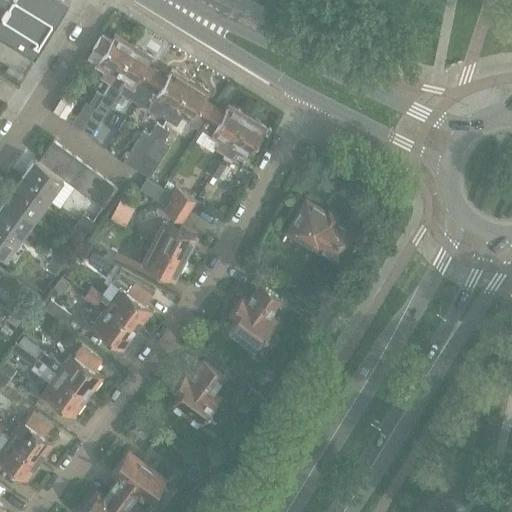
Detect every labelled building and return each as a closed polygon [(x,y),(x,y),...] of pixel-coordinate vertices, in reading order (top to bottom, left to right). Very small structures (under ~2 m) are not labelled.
[(0,0),(0,42),(28,60),(64,3),(58,0),(0,0)] [(120,37),(115,34),(110,43),(100,36),(93,48),(102,54),(96,64),(105,70),(102,76),(111,82),(134,45),(130,43),(129,39),(123,36),(120,37)] [(138,48),(134,45),(111,82),(120,88),(124,82),(133,87),(139,76),(150,83),(157,71),(147,65),(152,57),(147,55),(146,51),(143,49),(138,48)] [(167,78),(157,71),(150,83),(160,89),(155,97),(165,103),(159,111),(169,117),(191,81),(187,78),(186,75),(181,72),(177,72),(173,69),(167,78)] [(196,83),(191,81),(169,117),(177,122),(183,114),(192,120),(191,122),(200,128),(214,105),(204,99),(209,92),(205,89),(203,86),(200,83),(196,83)] [(86,102),(72,124),(81,130),(103,96),(96,92),(89,104),(86,102)] [(103,96),(81,130),(91,136),(105,113),(102,111),(109,100),(103,96)] [(225,112),(214,105),(200,128),(219,140),(215,146),(225,152),(248,116),(245,113),(243,109),(239,107),(234,107),(230,104),(225,112)] [(248,116),(225,152),(234,158),(238,151),(248,157),(267,127),(263,125),(262,121),(258,119),(253,118),(248,116)] [(137,167),(157,135),(164,124),(158,120),(150,131),(145,127),(124,160),(137,167)] [(150,175),(170,142),(162,138),(169,127),(164,124),(157,135),(137,167),(150,175)] [(65,150),(53,141),(39,160),(51,169),(65,150)] [(75,157),(65,150),(51,169),(61,176),(75,157)] [(207,166),(209,167),(212,169),(219,158),(214,154),(207,166)] [(85,165),(75,157),(61,176),(63,178),(71,184),(85,165)] [(34,158),(25,171),(20,177),(49,198),(63,178),(61,176),(51,169),(39,160),(38,161),(34,158)] [(219,158),(212,169),(218,173),(226,161),(219,158)] [(96,172),(85,165),(71,184),(82,192),(96,172)] [(106,180),(96,172),(82,192),(92,199),(106,180)] [(20,177),(6,196),(35,217),(49,198),(20,177)] [(146,179),(140,189),(161,202),(167,192),(146,179)] [(117,188),(106,180),(92,199),(103,207),(117,188)] [(177,187),(172,196),(170,198),(189,210),(196,199),(177,187)] [(6,196),(0,204),(0,221),(21,237),(35,217),(6,196)] [(189,210),(170,198),(163,209),(182,221),(189,210)] [(320,247),(341,260),(357,233),(336,221),(340,215),(329,208),(327,211),(307,199),(288,230),(319,249),(320,247)] [(85,214),(80,221),(89,228),(94,221),(85,214)] [(164,220),(153,241),(153,242),(186,258),(186,257),(190,255),(193,249),(192,247),(197,237),(164,220)] [(0,221),(0,253),(5,258),(21,237),(0,221)] [(89,228),(80,221),(76,228),(84,234),(89,228)] [(117,251),(94,240),(89,250),(111,262),(117,251)] [(186,258),(153,242),(142,263),(175,279),(179,270),(183,269),(186,263),(185,260),(186,258)] [(57,253),(52,260),(60,266),(66,259),(57,253)] [(60,266),(52,260),(47,267),(56,273),(60,266)] [(121,287),(107,305),(138,328),(152,309),(144,304),(155,290),(119,272),(111,283),(121,287)] [(228,326),(256,347),(277,320),(270,314),(282,297),(261,282),(249,298),(243,294),(229,313),(235,317),(228,326)] [(92,286),(88,291),(100,300),(104,295),(92,286)] [(100,300),(88,291),(84,296),(96,305),(100,300)] [(71,314),(50,299),(43,309),(64,323),(71,314)] [(138,328),(107,305),(93,325),(123,348),(138,328)] [(18,307),(13,314),(22,320),(26,313),(18,307)] [(314,312),(308,319),(318,327),(324,319),(314,312)] [(22,320),(13,314),(9,320),(17,326),(22,320)] [(38,358),(57,372),(88,395),(103,375),(95,369),(102,359),(82,344),(74,354),(72,352),(63,365),(43,350),(38,358)] [(213,391),(225,374),(204,359),(191,375),(185,371),(171,389),(177,394),(171,403),(199,424),(220,397),(213,391)] [(88,395),(57,372),(43,392),(74,415),(88,395)] [(250,397),(260,404),(265,398),(255,390),(250,397)] [(22,420),(9,438),(40,461),(53,443),(44,436),(52,426),(33,412),(25,422),(22,420)] [(40,461),(9,438),(0,450),(0,459),(26,479),(40,461)] [(118,476),(111,486),(134,502),(141,493),(150,500),(166,479),(127,450),(111,471),(118,476)] [(81,511),(82,511),(126,511),(134,502),(111,486),(103,496),(96,491),(81,511)]
